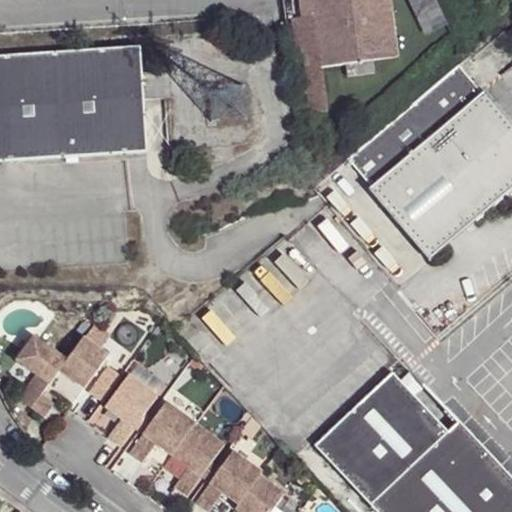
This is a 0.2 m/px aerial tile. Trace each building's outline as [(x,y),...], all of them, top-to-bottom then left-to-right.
[(299,0),(300,8),(300,15),(311,14),(318,63),(343,60),(345,73),(371,68),(370,56),(395,52),(387,0),(299,0)] [(142,42),(0,51),(0,157),(150,148),(142,42)] [(511,195),(511,120),(489,92),(371,191),(431,264),(511,195)] [(283,240),(203,318),(221,337),(301,258),(283,240)] [(32,335),(14,360),(34,374),(48,384),(66,359),(32,335)] [(106,354),(82,336),(66,359),(58,370),(82,388),(106,354)] [(104,365),(87,391),(101,401),(119,376),(104,365)] [(48,384),(34,374),(24,388),(38,398),(43,390),(48,384)] [(103,406),(119,418),(106,436),(118,446),(157,396),(126,374),(103,406)] [(391,374),(315,448),(376,511),(511,511),(511,488),(495,471),(500,466),(459,422),(448,432),(391,374)] [(24,388),(13,404),(38,421),(49,406),(38,398),(24,388)] [(164,401),(128,452),(140,462),(154,443),(170,454),(194,422),(164,401)] [(223,443),(194,422),(170,454),(186,466),(173,484),(186,494),(223,443)] [(208,510),(221,491),(237,503),(258,474),(260,471),(231,449),(195,500),(208,510)] [(511,477),(500,466),(495,471),(511,488),(511,477)] [(237,503),(234,508),(240,511),(267,511),(283,492),(258,474),(237,503)]
